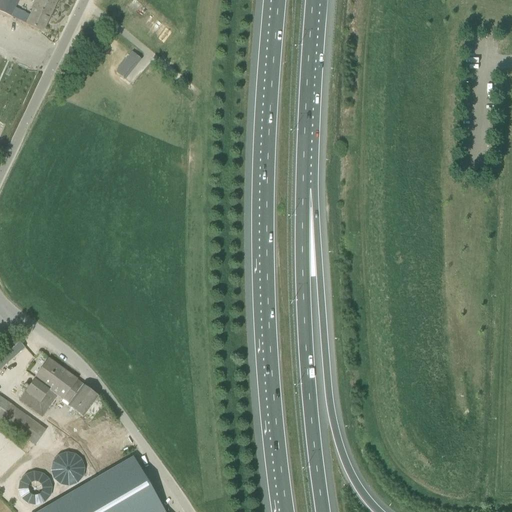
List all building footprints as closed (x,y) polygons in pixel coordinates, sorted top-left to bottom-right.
[(42,32),(56,1),(53,0),(36,0),(33,7),(34,8),(31,16),(15,8),(18,0),(0,0),(0,11),(11,17),(11,16),(27,24),(42,32)] [(131,51),(116,72),(126,80),(142,59),(131,51)] [(57,395),(62,399),(76,380),(49,359),(19,400),(42,417),(57,395)] [(98,396),(83,385),(84,385),(76,380),(62,399),(69,404),(68,406),(83,417),(98,396)] [(0,420),(34,446),(45,430),(0,396),(0,420)] [(166,511),(134,457),(38,511),(166,511)] [(77,484),(68,462),(46,471),(55,493),(77,484)]
